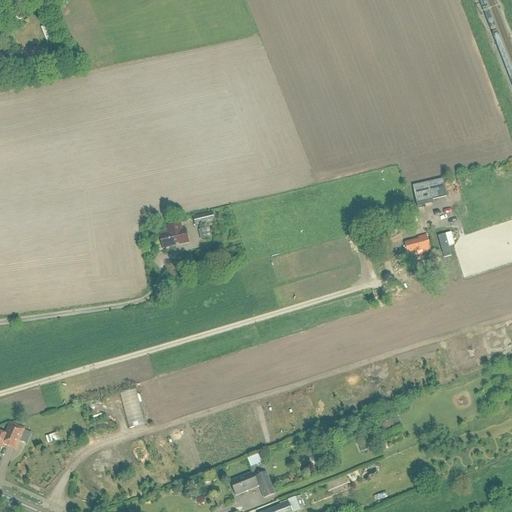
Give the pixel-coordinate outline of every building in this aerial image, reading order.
[(49,51),(53,63),(63,59),(61,52),(62,51),(61,47),(49,51)] [(21,63),(22,71),(29,70),(28,62),(21,63)] [(9,63),(0,64),(0,82),(12,80),(9,63)] [(432,200),(441,197),(446,196),(443,180),(413,187),(417,208),(433,205),(432,200)] [(192,217),(194,224),(194,227),(202,226),(203,229),(209,228),(208,224),(215,222),(214,219),(212,213),(192,217)] [(167,235),(159,237),(163,251),(189,245),(186,231),(182,231),(180,225),(166,228),(167,235)] [(401,231),(398,226),(386,233),(390,239),(401,231)] [(198,231),(201,241),(211,239),(208,229),(198,231)] [(418,240),(405,244),(408,255),(417,253),(417,256),(430,253),(425,235),(417,237),(418,240)] [(400,425),(397,418),(381,425),(383,431),(400,425)] [(0,449),(2,445),(8,448),(11,440),(19,443),(24,431),(10,424),(5,435),(0,432),(0,449)] [(58,433),(45,437),(47,444),(60,440),(58,433)] [(368,450),(364,441),(358,443),(361,453),(368,450)] [(255,468),(267,463),(264,455),(252,459),(255,468)] [(255,478),(264,500),(275,496),(265,473),(255,478)] [(252,475),(230,483),(235,497),(257,489),(252,475)] [(384,493),(379,495),(381,501),(387,499),(384,493)] [(291,511),(288,503),(265,511),(291,511)]
